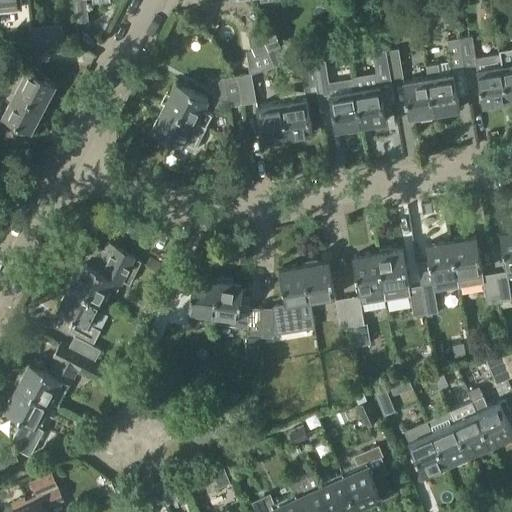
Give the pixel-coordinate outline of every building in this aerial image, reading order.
[(0,0),(0,12),(23,10),(22,0),(0,0)] [(74,0),(77,22),(89,21),(87,0),(74,0)] [(65,46),(62,23),(44,25),(46,48),(65,46)] [(30,27),(32,49),(46,48),(44,25),(30,27)] [(276,26),(264,30),(272,50),(276,66),(297,60),(292,41),(281,44),(276,26)] [(247,50),(250,71),(252,71),(252,73),(276,66),(272,50),(264,30),(249,34),(253,48),(247,50)] [(461,37),(466,66),(478,64),(473,35),(461,37)] [(466,66),(461,37),(448,39),(453,68),(466,66)] [(387,49),(386,41),(373,43),(379,81),(392,79),(387,49)] [(387,49),(392,79),(404,77),(399,47),(387,49)] [(502,63),(506,85),(508,99),(511,98),(511,50),(501,52),(503,62),(502,63)] [(331,89),(326,59),(314,61),(318,91),(331,89)] [(293,89),(280,91),(282,99),(288,136),(313,132),(307,95),(306,93),(318,91),(314,61),(301,64),(305,89),(293,89)] [(429,75),(431,89),(435,112),(460,107),(454,71),(451,71),(449,61),(439,62),(427,64),(429,75)] [(6,85),(16,91),(44,105),(56,83),(18,63),(15,68),(11,66),(0,86),(4,88),(3,90),(4,90),(6,85)] [(502,63),(477,67),(483,103),(508,99),(506,85),(502,63)] [(239,75),(242,94),(244,104),(257,102),(252,73),(252,71),(250,71),(250,73),(239,75)] [(387,120),(384,100),(395,98),(392,79),(379,81),(377,71),(354,75),(355,87),(357,97),(361,124),(387,120)] [(239,75),(225,77),(231,106),(244,104),(242,94),(239,75)] [(429,75),(404,79),(410,116),(435,112),(431,89),(429,75)] [(231,106),(225,77),(212,79),(216,108),(231,106)] [(166,102),(164,104),(196,121),(206,126),(213,112),(204,107),(209,97),(177,81),(171,92),(167,90),(162,100),(166,102)] [(1,95),(9,100),(2,113),(32,129),(44,105),(16,91),(6,85),(4,90),(3,90),(1,95)] [(355,87),(330,91),(337,128),(361,124),(355,87)] [(257,104),(263,140),(288,136),(282,99),(257,104)] [(196,121),(164,104),(152,128),(184,145),(188,137),(199,142),(207,126),(206,126),(196,121)] [(507,270),(495,272),(500,301),(511,299),(511,297),(509,277),(511,275),(511,228),(500,231),(507,270)] [(460,286),(484,282),(488,303),(500,301),(495,272),(484,274),(483,270),(477,234),(452,239),(460,286)] [(429,259),(418,261),(422,284),(426,313),(439,311),(434,279),(447,277),(449,287),(460,286),(452,239),(427,243),(429,259)] [(85,261),(83,260),(71,284),(103,301),(111,285),(119,289),(123,280),(129,283),(141,260),(135,256),(136,254),(109,241),(105,249),(94,243),(85,261)] [(410,294),(414,315),(426,313),(422,284),(410,286),(409,282),(410,282),(404,247),(379,251),(387,298),(410,294)] [(348,297),(353,326),(356,345),(371,343),(368,322),(365,323),(362,302),(387,298),(379,251),(353,255),(360,295),(348,297)] [(336,296),(330,259),(305,263),(312,300),(336,296)] [(289,303),(289,307),(296,306),(297,313),(313,310),(311,300),(312,300),(305,263),(280,267),(286,304),(289,303)] [(192,287),(168,283),(150,332),(162,337),(169,319),(188,322),(190,311),(212,315),(212,320),(218,278),(194,274),(192,287)] [(212,321),(249,326),(249,336),(261,336),(261,307),(249,307),(249,309),(241,308),(244,282),(218,278),(212,320),(212,321)] [(58,307),(76,316),(70,328),(95,341),(101,329),(91,323),(103,301),(71,284),(58,307)] [(353,326),(348,297),(336,299),(340,328),(353,326)] [(261,336),(262,336),(261,343),(272,343),(272,336),(274,336),(274,307),(261,307),(261,336)] [(75,335),(69,347),(69,348),(95,361),(101,348),(75,335)] [(42,367),(45,362),(36,357),(33,362),(30,361),(18,385),(51,402),(59,406),(79,367),(100,378),(105,368),(94,362),(95,361),(69,348),(59,343),(52,356),(56,358),(50,371),(42,367)] [(511,350),(501,354),(511,377),(511,376),(511,350)] [(511,377),(501,354),(487,359),(497,383),(511,377)] [(435,375),(440,388),(448,384),(443,372),(435,375)] [(440,388),(435,375),(427,379),(432,391),(440,388)] [(146,383),(136,377),(133,381),(123,399),(134,405),(146,383)] [(146,383),(134,405),(145,411),(157,388),(146,383)] [(5,408),(32,422),(18,448),(31,455),(44,428),(38,425),(51,402),(18,385),(5,408)] [(155,416),(167,394),(157,388),(145,411),(155,416)] [(396,410),(386,388),(375,393),(384,415),(396,410)] [(165,422),(177,400),(167,394),(155,416),(165,422)] [(488,404),(484,395),(472,399),(492,443),(511,434),(511,425),(500,399),(488,404)] [(472,399),(450,409),(469,453),(492,443),(472,399)] [(176,428),(188,406),(177,400),(165,422),(176,428)] [(186,434),(199,412),(188,406),(176,428),(186,434)] [(469,453),(450,409),(427,419),(447,463),(469,453)] [(197,440),(209,417),(199,412),(186,434),(197,440)] [(209,417),(197,440),(208,445),(220,423),(209,417)] [(404,429),(423,473),(447,463),(427,419),(404,429)] [(296,429),(302,441),(308,438),(303,426),(296,429)] [(302,441),(296,429),(289,432),(294,444),(302,441)] [(380,443),(354,454),(358,464),(343,471),(360,509),(395,493),(387,476),(376,481),(367,461),(385,454),(380,443)] [(225,456),(233,476),(245,471),(237,451),(225,456)] [(17,454),(0,460),(0,470),(20,464),(17,454)] [(221,459),(210,464),(220,486),(231,481),(221,459)] [(333,511),(320,481),(321,481),(315,469),(291,479),(296,491),(305,511),(333,511)] [(333,511),(352,511),(360,509),(343,471),(321,481),(320,481),(333,511)] [(15,505),(16,508),(6,511),(47,511),(45,507),(64,498),(59,486),(56,487),(50,473),(32,480),(38,495),(15,505)] [(158,482),(159,486),(165,499),(167,504),(179,499),(170,477),(158,482)] [(165,499),(159,486),(151,489),(157,502),(165,499)] [(305,511),(296,491),(274,501),(271,495),(256,502),(260,511),(305,511)]
